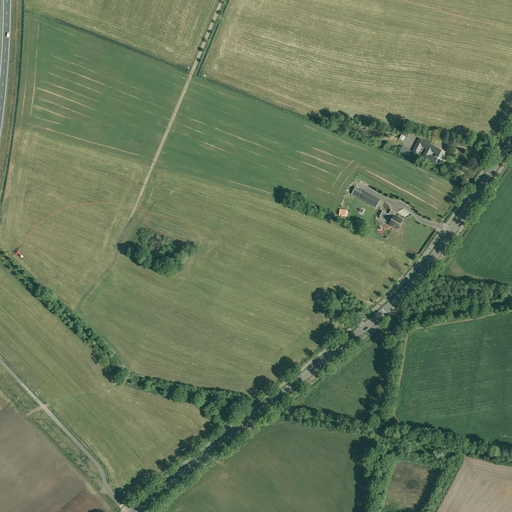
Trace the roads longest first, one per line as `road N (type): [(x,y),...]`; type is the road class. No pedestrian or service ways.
road 1 (tertiary): [(134,511),(412,284),(511,140)]
road 2 (track): [(391,304),(396,321),(365,511)]
road 3 (unclassified): [(126,511),(98,465),(28,391)]
